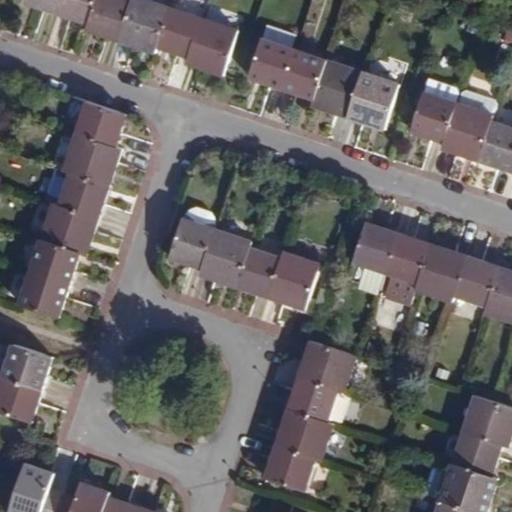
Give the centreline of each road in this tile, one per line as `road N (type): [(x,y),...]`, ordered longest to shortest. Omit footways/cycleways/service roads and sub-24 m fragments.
road 1 (residential): [(511,225),(185,116)]
road 2 (residential): [(135,306),(112,355),(100,429),(126,448),(191,468),(211,466)]
road 3 (residential): [(211,466),(227,445),(245,351),(230,331),(135,306)]
road 4 (residential): [(135,306),(185,116)]
road 5 (residential): [(185,116),(0,55)]
